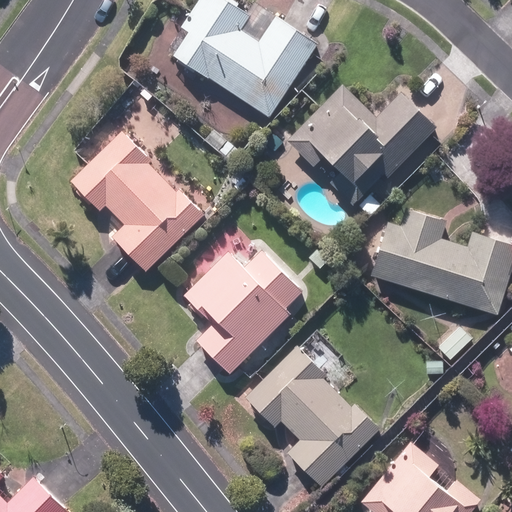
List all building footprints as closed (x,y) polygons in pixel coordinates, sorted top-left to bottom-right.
[(258,42),(242,32),(252,17),(226,0),(197,0),(179,28),(187,33),(173,56),(272,119),(302,72),(299,70),(315,45),(297,33),(273,18),(258,42)] [(369,110),(342,84),(286,140),(313,167),(319,161),(331,173),(334,170),(339,175),(330,184),(354,209),(436,127),(421,111),(403,93),(376,119),(368,111),(369,110)] [(99,211),(105,205),(124,225),(112,237),(129,256),(145,272),(204,217),(172,182),(168,186),(148,165),(150,163),(120,132),(69,180),(99,211)] [(469,232),(465,247),(438,239),(443,221),(402,209),(397,226),(387,223),(370,279),(495,315),(511,261),(509,261),(511,251),(511,244),(497,240),(469,232)] [(209,325),(193,340),(210,357),(229,376),(290,317),(283,310),(301,292),(259,250),(241,267),(227,253),(182,297),(209,325)] [(336,396),(319,380),(324,375),(291,345),(242,396),(274,427),(278,423),(295,439),(283,451),(303,470),(322,488),(378,429),(339,393),(336,396)] [(370,511),(473,511),(480,503),(440,472),(432,482),(429,479),(439,466),(408,442),(360,504),(370,511)] [(0,511),(67,511),(48,493),(32,478),(6,505),(0,498),(0,477),(3,475),(0,472),(0,511)]
